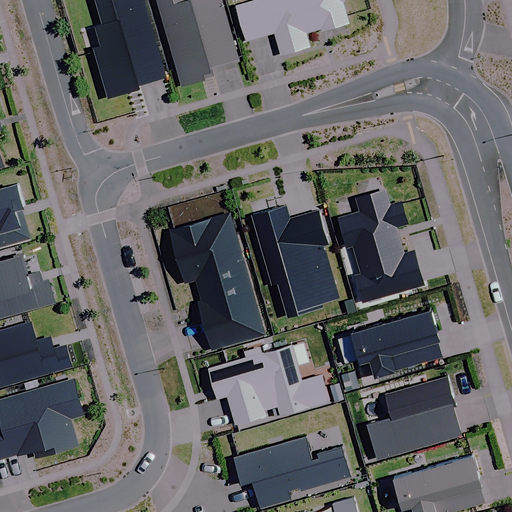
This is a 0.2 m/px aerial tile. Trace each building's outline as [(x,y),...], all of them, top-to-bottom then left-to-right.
[(173,72),(151,0),(102,0),(108,20),(102,22),(108,42),(99,44),(114,93),(147,83),(146,80),(173,72)] [(163,0),(187,82),(219,73),(216,63),(244,55),(228,0),(163,0)] [(244,0),(240,1),(251,38),(280,30),(286,51),(314,43),(311,30),(326,25),(327,27),(353,19),(347,0),(244,0)] [(29,177),(0,186),(0,244),(36,234),(27,204),(36,201),(29,177)] [(369,300),(429,282),(419,247),(409,250),(401,225),(414,221),(406,196),(395,200),(391,185),(361,194),(365,209),(344,215),(352,243),(358,241),(367,270),(361,272),(369,300)] [(291,201),(257,211),(277,280),(284,278),(295,312),(329,302),(328,299),(345,294),(329,241),(334,240),(325,208),(295,216),(291,201)] [(271,333),(235,210),(176,228),(191,280),(198,278),(219,348),(271,333)] [(39,268),(33,248),(0,257),(0,315),(63,297),(56,276),(50,278),(46,266),(39,268)] [(441,304),(361,327),(370,356),(381,353),(386,371),(448,352),(444,337),(450,335),(441,304)] [(0,384),(77,362),(71,342),(60,345),(56,332),(43,336),(38,318),(0,329),(0,384)] [(296,340),(214,364),(223,395),(232,392),(240,420),(284,407),(286,412),(335,398),(327,371),(307,377),(296,340)] [(463,403),(455,373),(389,392),(396,414),(374,421),(384,456),(469,431),(461,403),(463,403)] [(0,418),(0,457),(37,446),(40,454),(83,442),(75,415),(89,411),(79,376),(0,399),(6,417),(0,418)] [(310,433),(241,453),(249,479),(260,476),(268,504),(296,495),(293,487),(307,483),(308,486),(357,472),(349,443),(316,453),(310,433)] [(478,452),(398,475),(407,506),(419,502),(421,511),(449,511),(487,501),(481,484),(487,482),(478,452)] [(309,511),(309,509),(299,511),(367,511),(362,494),(339,500),(342,511),(309,511)]
